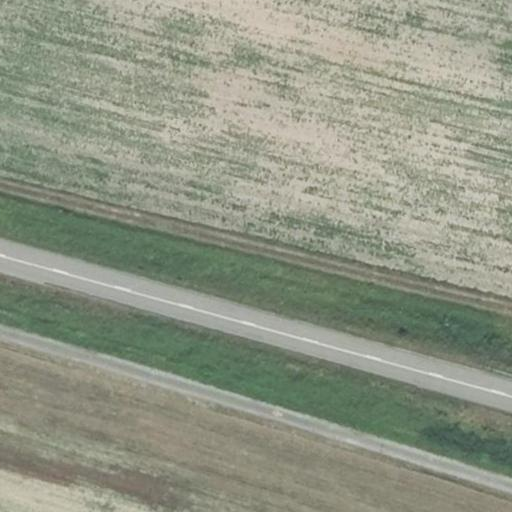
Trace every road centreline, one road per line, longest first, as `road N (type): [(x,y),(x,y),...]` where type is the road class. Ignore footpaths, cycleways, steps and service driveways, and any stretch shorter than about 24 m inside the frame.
road 1 (track): [(0,340),(511,493)]
road 2 (tertiary): [(511,397),(0,257)]
road 3 (track): [(0,179),(511,305)]
